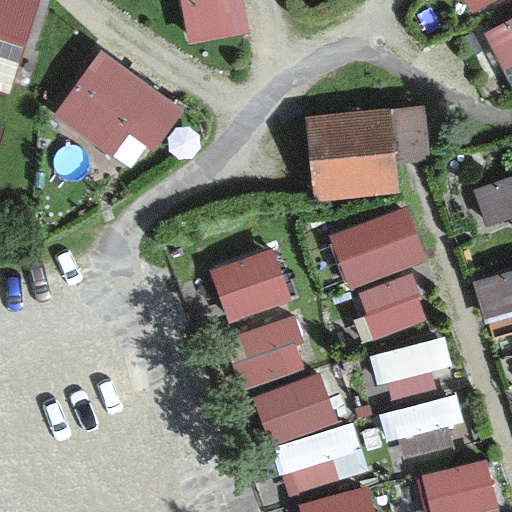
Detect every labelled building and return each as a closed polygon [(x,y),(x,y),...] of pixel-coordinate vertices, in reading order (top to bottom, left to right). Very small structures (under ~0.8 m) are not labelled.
[(0,0),(0,88),(15,93),(44,0),(0,0)] [(180,0),(187,45),(251,36),(246,0),(180,0)] [(466,0),(473,13),(498,0),(466,0)] [(511,85),(511,12),(484,26),(511,85)] [(54,121),(115,156),(128,135),(160,153),(188,105),(95,51),(54,121)] [(402,160),(429,159),(427,109),(313,112),(315,198),(403,195),(402,160)] [(511,217),(511,174),(470,189),(483,228),(511,217)] [(332,226),(344,283),(426,264),(413,208),(332,226)] [(227,321),(294,297),(275,243),(207,267),(227,321)] [(511,265),(474,273),(483,316),(511,310),(511,265)] [(357,288),(376,337),(431,317),(412,267),(357,288)] [(299,312),(226,334),(242,386),(315,364),(299,312)] [(381,382),(453,364),(446,335),(373,353),(381,382)] [(338,372),(261,387),(282,489),(358,474),(338,372)] [(383,413),(397,458),(468,435),(454,391),(383,413)] [(492,457),(419,473),(427,511),(491,511),(503,509),(492,457)] [(301,511),(379,511),(373,483),(298,499),(301,511)]
